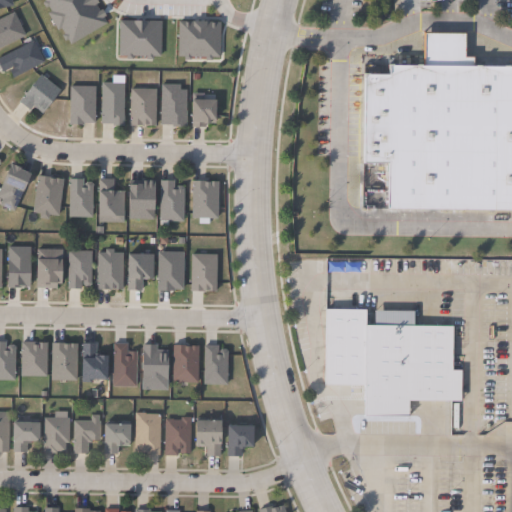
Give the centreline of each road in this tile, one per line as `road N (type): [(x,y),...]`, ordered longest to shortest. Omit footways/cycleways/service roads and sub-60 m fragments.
road 1 (tertiary): [(324,511),(267,366),(244,232),(264,50),(278,0)]
road 2 (residential): [(0,479),(242,485),(302,466)]
road 3 (residential): [(249,155),(56,152),(23,143),(0,125)]
road 4 (residential): [(0,315),(256,322)]
